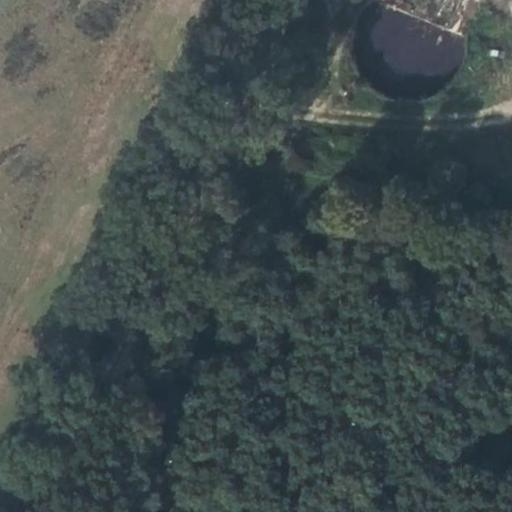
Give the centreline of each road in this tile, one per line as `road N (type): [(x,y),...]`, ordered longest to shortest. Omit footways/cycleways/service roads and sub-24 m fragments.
road 1 (track): [(292,0),(231,149),(55,511)]
road 2 (track): [(248,101),(315,120),(397,126)]
